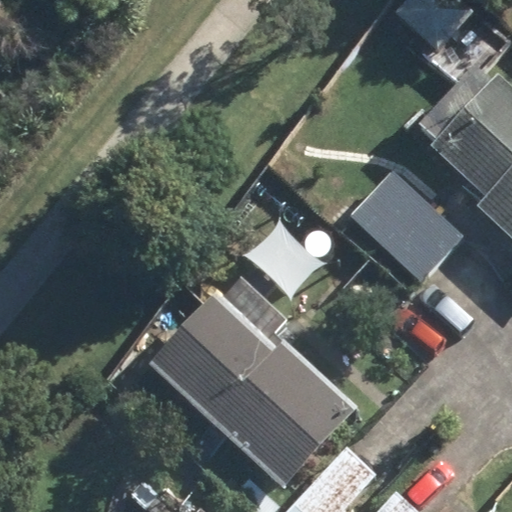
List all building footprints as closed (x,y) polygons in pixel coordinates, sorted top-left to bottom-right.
[(475,20),(455,0),(404,0),(383,21),(427,67),(475,20)] [(485,208),(511,232),(511,81),(505,75),(439,148),(494,197),(485,208)] [(353,216),(425,285),(470,238),(398,169),(353,216)] [(209,232),(229,249),(254,218),(233,202),(209,232)] [(222,292),(155,366),(293,490),(366,408),(291,342),(285,348),(222,292)] [(343,511),(370,483),(342,457),(289,511),(343,511)]
